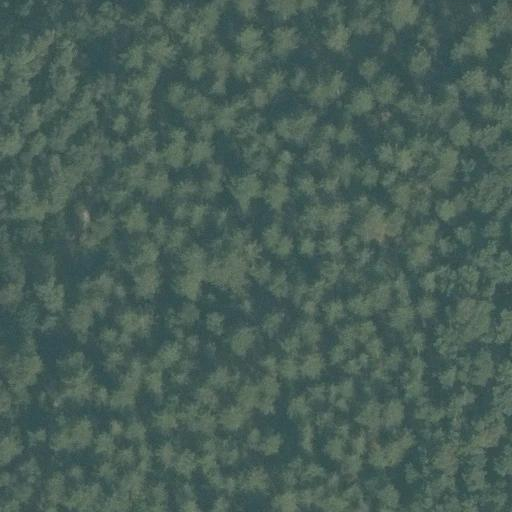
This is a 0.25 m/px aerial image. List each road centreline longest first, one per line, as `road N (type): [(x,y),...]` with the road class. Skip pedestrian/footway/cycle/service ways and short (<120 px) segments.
road 1 (track): [(87,249),(37,511)]
road 2 (track): [(124,0),(87,249)]
